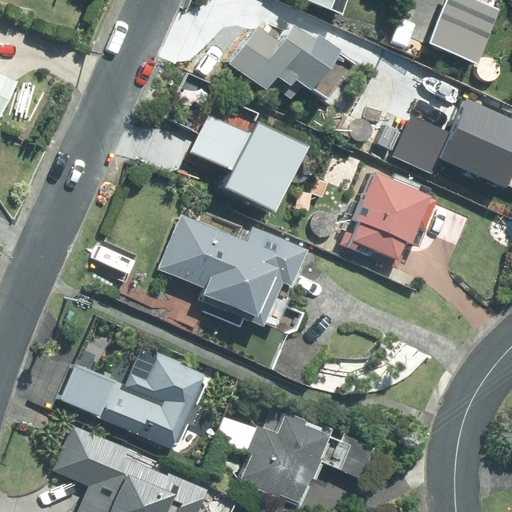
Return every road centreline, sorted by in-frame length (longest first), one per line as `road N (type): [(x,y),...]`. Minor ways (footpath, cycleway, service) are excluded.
road 1 (residential): [(0,360),(154,0)]
road 2 (residential): [(511,347),(484,377),(458,437),(455,511)]
